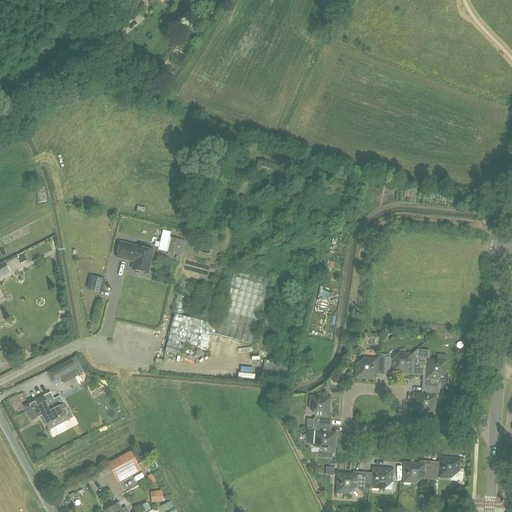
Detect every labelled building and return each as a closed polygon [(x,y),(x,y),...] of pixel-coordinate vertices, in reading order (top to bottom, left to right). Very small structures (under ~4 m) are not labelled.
[(137,0),(121,0),(127,11),(140,6),(137,0)] [(244,146),(235,143),(234,149),(243,151),(244,146)] [(237,157),(226,154),(223,162),(235,165),(237,157)] [(255,173),(272,178),(275,166),(258,161),(255,173)] [(46,194),(44,188),(36,189),(38,203),(47,201),(46,194)] [(168,251),(180,253),(183,240),(171,237),(168,251)] [(120,243),(117,257),(135,262),(133,270),(148,273),(153,251),(120,243)] [(0,277),(10,272),(4,261),(0,263),(0,277)] [(231,270),(214,334),(252,344),(267,286),(273,287),(277,276),(270,274),(269,280),(231,270)] [(182,355),(185,343),(208,349),(214,326),(175,316),(166,351),(182,355)] [(413,354),(411,374),(422,375),(425,375),(424,387),(440,388),(440,383),(445,383),(448,381),(448,376),(446,374),(447,360),(446,360),(447,356),(437,355),(437,360),(429,359),(429,352),(428,351),(417,350),(414,352),(413,354)] [(385,357),(383,373),(411,375),(411,374),(413,354),(400,353),(399,358),(397,360),(392,360),(390,358),(385,357)] [(356,365),(355,378),(376,380),(377,372),(383,373),(385,357),(379,357),(377,359),(364,358),(364,363),(361,365),(356,365)] [(53,382),(61,378),(76,370),(71,360),(47,372),(53,382)] [(291,382),(293,372),(264,367),(262,377),(291,382)] [(416,393),(414,414),(428,415),(428,409),(430,407),(436,408),(437,395),(439,393),(440,388),(424,387),(424,393),(416,393)] [(27,411),(32,421),(41,416),(49,430),(72,418),(64,403),(49,411),(46,407),(49,406),(43,396),(29,404),(31,409),(27,411)] [(310,396),(309,409),(314,409),(317,412),(316,417),(314,419),(313,424),(329,425),(331,397),(310,396)] [(307,429),(306,442),(309,444),(314,444),(320,445),(322,447),(321,453),(324,453),(323,457),(332,457),(332,453),(335,454),(336,433),(332,432),(330,432),(328,432),(329,425),(313,424),(313,429),(313,430),(307,429)] [(140,470),(138,465),(130,452),(109,464),(119,481),(140,470)] [(432,464),(431,480),(436,480),(438,478),(451,479),(452,473),(454,471),(459,472),(460,458),(439,457),(439,465),(432,464)] [(431,480),(432,464),(404,462),(403,483),(416,484),(416,479),(419,477),(424,477),(426,479),(431,480)] [(365,475),(364,490),(369,491),(371,489),(384,490),(385,484),(387,482),(393,482),(394,469),(373,468),(372,475),(365,475)] [(153,474),(148,476),(151,484),(159,480),(156,472),(153,474)] [(364,490),(365,475),(337,473),(336,494),(349,495),(349,489),(352,487),(357,488),(359,490),(364,490)] [(156,497),(156,501),(163,501),(162,491),(150,492),(151,497),(156,497)]
